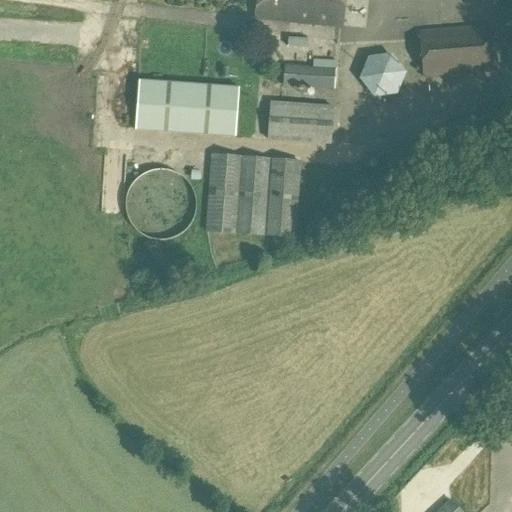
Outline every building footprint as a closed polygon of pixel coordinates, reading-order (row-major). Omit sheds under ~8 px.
[(257,0),(256,18),(342,27),(344,0),(257,0)] [(420,31),(423,79),(491,73),(488,26),(420,31)] [(374,99),(398,96),(407,74),(392,55),(369,58),(360,80),(374,99)] [(335,89),(336,70),(284,68),(284,87),(314,88),(335,89)] [(136,131),(236,138),(240,89),(139,82),(136,131)] [(268,141),(332,146),(334,107),(271,103),(268,141)] [(511,135),(511,104),(407,146),(419,180),(462,163),(460,156),(511,135)] [(207,232),(296,239),(300,163),(213,156),(207,232)] [(125,198),(124,206),(125,214),(128,223),(134,231),(142,237),(151,241),(161,242),(170,240),(177,237),(184,232),(190,225),(194,217),(195,206),(194,196),(190,188),(184,181),(177,176),(170,172),(161,171),(151,172),(142,175),(134,182),(128,190),(125,198)] [(336,195),(342,217),(391,205),(384,183),(336,195)]
